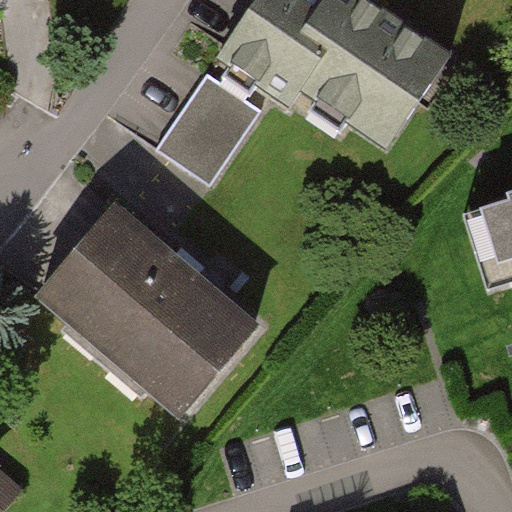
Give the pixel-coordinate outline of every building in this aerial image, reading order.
[(336,0),(232,0),(188,64),(204,75),(263,121),(278,101),(344,5),(336,0)] [(347,0),(344,5),(278,101),(386,174),(463,61),(374,0),(347,0)] [(204,75),(147,146),(206,192),(263,121),(204,75)] [(511,187),(441,206),(464,291),(504,280),(511,310),(511,332),(499,336),(511,385),(511,187)] [(28,313),(178,434),(253,340),(104,219),(28,313)] [(0,481),(0,510),(15,493),(0,481)]
